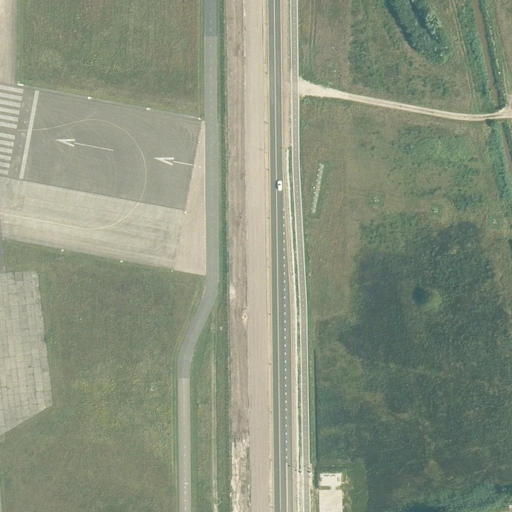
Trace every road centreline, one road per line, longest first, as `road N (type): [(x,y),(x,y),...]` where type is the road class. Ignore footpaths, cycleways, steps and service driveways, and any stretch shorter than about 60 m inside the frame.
road 1 (unclassified): [(185,511),(183,362),(211,290),(209,0)]
road 2 (primary): [(280,511),(274,0)]
road 3 (primary): [(253,0),(257,511)]
road 4 (track): [(294,88),(452,116),(511,114)]
